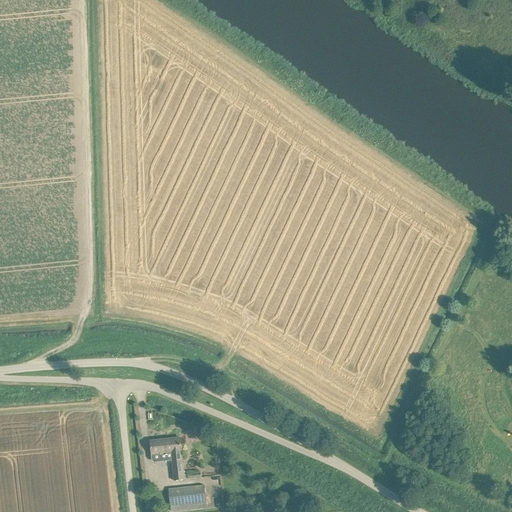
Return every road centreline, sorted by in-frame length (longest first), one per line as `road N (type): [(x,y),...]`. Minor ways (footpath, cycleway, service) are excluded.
road 1 (unclassified): [(331,459),(155,366),(0,370)]
road 2 (unclassified): [(117,383),(150,385),(331,459)]
road 3 (unclassified): [(133,511),(117,383)]
